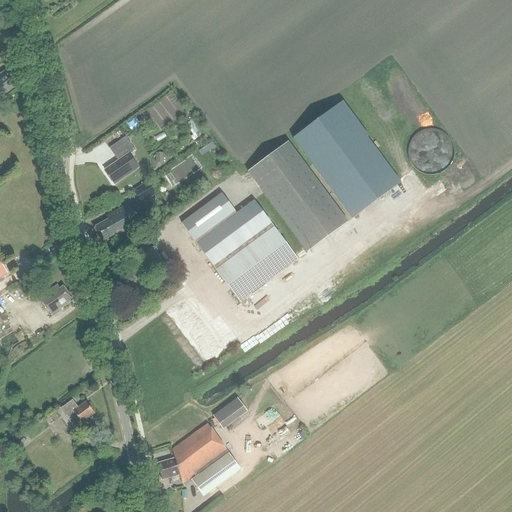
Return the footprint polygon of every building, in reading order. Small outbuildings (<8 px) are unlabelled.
[(0,89),(4,87),(2,85),(11,79),(5,71),(0,75),(0,89)] [(293,139),(352,219),(400,183),(341,103),(293,139)] [(193,136),(200,131),(197,126),(196,127),(192,121),(187,124),(191,130),(190,131),(193,136)] [(200,131),(193,136),(191,137),(197,145),(208,138),(202,130),(200,131)] [(413,168),(418,172),(424,174),(430,175),(436,175),(441,173),(446,169),(450,164),(452,159),(453,152),(452,145),(449,139),(444,134),(438,131),(431,130),(424,131),(418,133),(413,138),(409,143),(408,149),(408,156),(410,162),(413,168)] [(347,223),(288,142),(248,172),(307,252),(347,223)] [(120,160),(105,171),(112,181),(136,165),(129,155),(135,151),(130,144),(116,154),(120,160)] [(202,156),(210,150),(207,145),(198,151),(202,156)] [(75,182),(79,196),(85,195),(85,197),(110,191),(107,175),(75,182)] [(140,203),(155,194),(147,181),(132,190),(140,203)] [(222,194),(181,224),(196,244),(236,214),(222,194)] [(196,244),(240,302),(298,260),(254,201),(236,214),(196,244)] [(128,204),(106,217),(108,220),(94,228),(102,242),(110,238),(111,240),(140,225),(128,204)] [(136,239),(133,233),(128,236),(131,241),(136,239)] [(153,248),(145,253),(156,268),(163,263),(153,248)] [(134,266),(132,267),(131,267),(114,275),(121,291),(139,284),(138,282),(143,278),(156,270),(145,253),(131,262),(134,266)] [(22,299),(52,280),(48,274),(41,279),(37,271),(24,279),(25,281),(15,288),(22,299)] [(73,300),(63,287),(60,289),(57,286),(39,299),(52,317),(61,311),(60,309),(73,300)] [(237,398),(213,416),(223,430),(247,412),(237,398)] [(86,402),(78,408),(72,400),(61,409),(71,422),(77,417),(82,423),(94,414),(86,402)] [(50,426),(54,423),(50,417),(45,420),(50,426)] [(175,459),(157,464),(162,480),(179,475),(182,484),(227,451),(207,424),(172,450),(175,459)] [(26,443),(20,435),(8,442),(14,451),(26,443)] [(228,453),(190,480),(202,497),(240,470),(228,453)]
